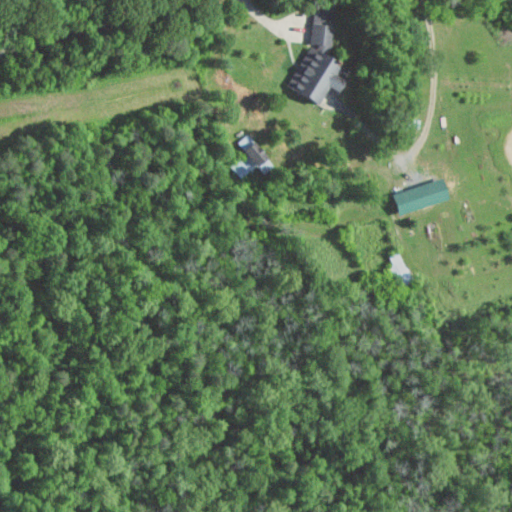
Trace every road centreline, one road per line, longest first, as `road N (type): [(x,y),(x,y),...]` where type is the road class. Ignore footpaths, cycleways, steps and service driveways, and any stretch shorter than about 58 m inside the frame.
road 1 (residential): [(0,56),(196,0)]
road 2 (track): [(426,0),(436,93),(423,142),(400,159)]
